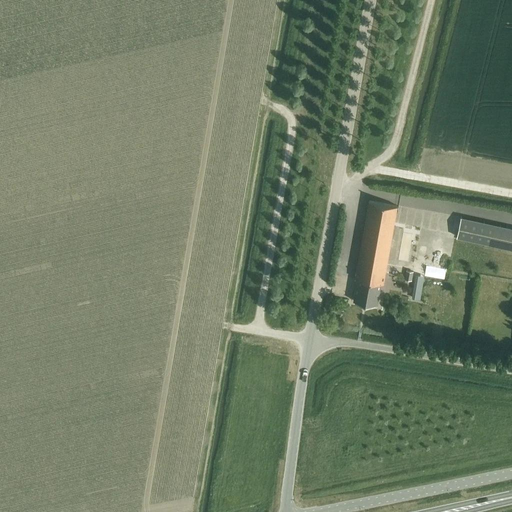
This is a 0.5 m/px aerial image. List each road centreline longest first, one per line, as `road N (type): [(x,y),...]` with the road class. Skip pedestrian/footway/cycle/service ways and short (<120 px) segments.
road 1 (tertiary): [(309,339),(370,0)]
road 2 (track): [(275,105),(292,129),(257,330)]
road 3 (track): [(336,188),(397,140),(432,0)]
road 4 (unclassified): [(309,339),(511,370)]
road 5 (unclassified): [(511,473),(321,511)]
road 6 (tertiary): [(285,511),(309,339)]
